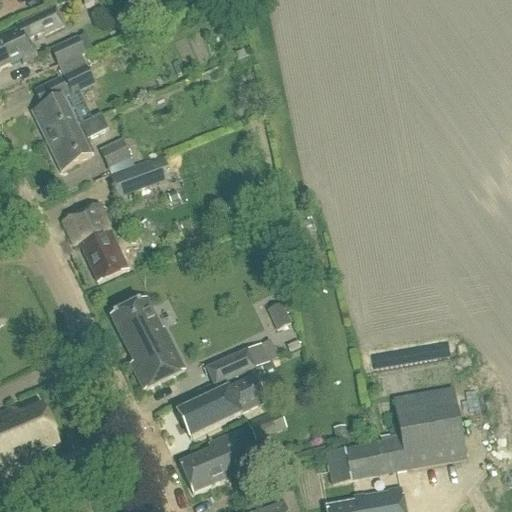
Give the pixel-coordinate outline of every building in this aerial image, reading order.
[(64,30),(55,12),(16,31),(18,33),(0,41),(0,72),(21,63),(23,68),(36,62),(28,44),(43,37),(44,39),(64,30)] [(91,51),(84,36),(50,53),(59,70),(84,57),(83,55),(91,51)] [(31,117),(46,147),(80,130),(101,121),(100,118),(76,130),(62,102),(94,86),(81,59),(58,70),(63,79),(33,94),(42,112),(31,117)] [(80,130),(46,147),(61,177),(92,161),(82,143),(106,131),(101,121),(80,130)] [(133,170),(122,146),(101,153),(110,178),(133,170)] [(158,187),(150,165),(109,179),(117,202),(158,187)] [(111,231),(99,208),(63,226),(75,250),(79,248),(99,288),(129,274),(108,232),(111,231)] [(161,333),(145,303),(110,321),(133,367),(130,369),(143,396),(184,375),(163,332),(161,333)] [(270,366),(262,347),(206,371),(214,390),(270,366)] [(255,380),(229,392),(242,419),(268,407),(267,405),(274,401),(269,392),(262,395),(255,380)] [(465,463),(452,391),(392,403),(399,438),(380,442),(381,446),(325,457),(331,489),(465,463)] [(242,419),(229,392),(178,417),(191,444),(242,419)] [(58,447),(42,410),(14,421),(11,414),(0,418),(0,480),(13,475),(12,471),(27,465),(25,461),(58,447)] [(256,471),(240,435),(209,448),(211,454),(180,468),(194,499),(256,471)] [(404,511),(401,492),(354,501),(355,507),(326,511),(404,511)]
